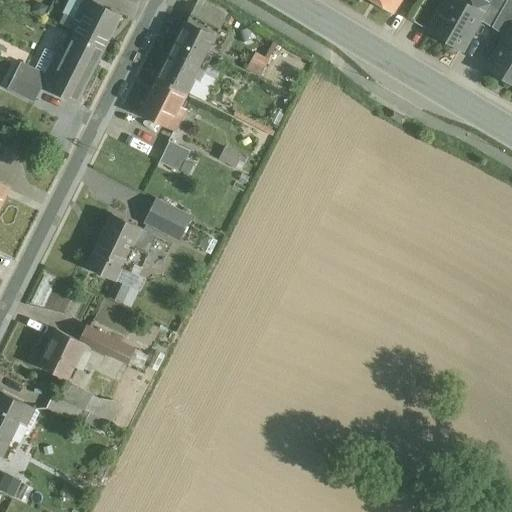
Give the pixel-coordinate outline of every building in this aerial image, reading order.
[(102,51),(108,39),(108,38),(120,15),(92,0),(84,0),(80,10),(85,13),(74,36),(102,51)] [(374,0),(392,12),(400,0),(374,0)] [(471,35),(484,13),(484,12),(488,5),(478,0),(447,0),(430,32),(460,49),(469,35),(469,34),(471,35)] [(491,27),(506,0),(489,0),(488,4),(488,5),(480,21),(491,27)] [(511,0),(507,0),(491,27),(506,37),(511,27),(511,0)] [(234,24),(217,15),(196,4),(195,5),(190,15),(229,34),(234,24)] [(192,30),(218,42),(223,45),(229,34),(190,15),(184,27),(191,30),(192,30)] [(511,82),(511,27),(487,67),(511,82)] [(217,57),(220,52),(223,45),(192,30),(186,42),(187,42),(217,57)] [(46,76),(46,77),(46,78),(42,87),(75,104),(102,51),(74,37),(63,58),(45,49),(34,70),(46,76)] [(210,60),(179,44),(178,44),(176,43),(158,78),(187,93),(198,72),(203,74),(210,60)] [(46,76),(27,67),(26,67),(20,63),(20,64),(8,88),(35,102),(42,87),(41,87),(46,76)] [(141,114),(164,126),(165,126),(175,131),(181,118),(178,116),(181,110),(179,108),(187,93),(159,79),(158,79),(141,114)] [(179,171),(186,158),(189,152),(169,141),(159,161),(179,171)] [(219,159),(236,165),(240,153),(223,147),(219,159)] [(157,237),(130,223),(111,214),(85,266),(115,282),(122,268),(130,272),(134,265),(141,268),(157,237)] [(148,255),(150,256),(151,256),(170,266),(182,240),(157,228),(154,235),(157,237),(148,255)] [(135,350),(118,342),(86,326),(79,341),(91,347),(91,349),(105,355),(107,352),(128,363),(135,350)] [(80,370),(85,360),(91,347),(56,330),(38,366),(67,380),(74,367),(74,366),(80,370)] [(66,383),(65,385),(65,386),(59,398),(82,410),(90,394),(66,383)] [(17,448),(24,433),(36,408),(0,391),(0,390),(0,455),(3,457),(9,444),(17,448)] [(75,423),(79,416),(82,410),(53,396),(46,409),(75,423)] [(0,490),(13,496),(16,491),(20,483),(5,476),(0,486),(0,490)]
